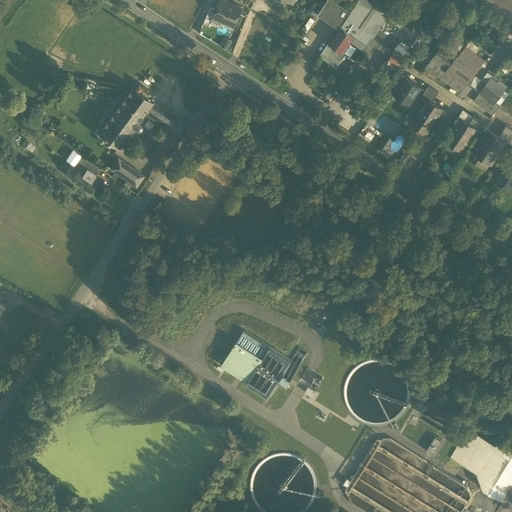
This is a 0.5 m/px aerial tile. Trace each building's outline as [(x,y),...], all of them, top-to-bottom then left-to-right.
[(226,22),(234,26),(242,8),(223,0),(219,0),(216,9),(213,16),(226,22)] [(339,28),(340,26),(351,12),(333,0),(327,0),(318,14),(339,28)] [(376,27),(379,22),(386,13),(383,11),(366,0),(359,0),(351,12),(340,26),(355,35),(351,40),(363,48),(378,28),(376,27)] [(216,9),(210,7),(203,23),(209,26),(210,22),(213,16),(216,9)] [(385,9),(383,11),(386,13),(379,22),(396,33),(400,28),(407,33),(411,27),(404,22),(395,16),(385,9)] [(213,16),(210,22),(224,28),(226,22),(213,16)] [(327,60),(334,65),(343,52),(344,51),(349,43),(351,40),(355,35),(340,26),(339,28),(321,53),(322,54),(329,59),(327,60)] [(433,26),(425,37),(430,41),(438,29),(433,26)] [(411,27),(407,33),(414,38),(418,32),(411,27)] [(411,43),(414,38),(407,33),(400,28),(396,33),(411,43)] [(419,34),(410,45),(414,48),(423,37),(419,34)] [(232,40),(224,36),(219,45),(227,49),(232,40)] [(466,46),(475,53),(480,46),(470,40),(466,46)] [(400,41),(394,49),(395,50),(405,57),(407,59),(413,50),(400,41)] [(349,43),(344,51),(351,56),(356,47),(349,43)] [(426,66),(438,75),(445,66),(447,67),(455,57),(440,46),(426,66)] [(455,57),(447,67),(446,69),(466,83),(467,82),(475,72),(485,60),(475,53),(466,46),(465,46),(456,58),(455,57)] [(405,57),(395,50),(387,61),(397,68),(405,57)] [(329,59),(322,54),(320,56),(336,67),(345,54),(343,52),(334,65),(327,60),(329,59)] [(398,69),(397,68),(387,61),(385,60),(379,68),(392,77),(398,69)] [(466,84),(466,83),(446,69),(447,67),(445,66),(438,75),(460,91),(466,84)] [(487,70),(482,78),(487,82),(492,76),(493,75),(487,70)] [(475,72),(467,82),(475,87),(482,78),(475,72)] [(400,73),(395,81),(400,85),(405,77),(400,73)] [(492,100),(494,102),(504,88),(506,86),(492,76),(487,82),(480,91),(481,92),(492,100)] [(394,93),(409,103),(420,87),(405,77),(400,85),(394,93)] [(475,87),(480,91),(487,82),(482,78),(475,87)] [(390,100),(394,93),(400,85),(395,81),(384,96),(390,100)] [(460,92),(466,96),(472,88),(466,84),(460,91),(460,92)] [(427,98),(432,101),(439,92),(429,85),(422,95),(427,99),(427,98)] [(128,94),(120,103),(119,102),(118,103),(116,102),(112,108),(114,109),(113,110),(114,111),(109,119),(107,118),(106,119),(104,118),(100,123),(102,124),(101,126),(102,127),(98,133),(105,138),(104,140),(109,144),(111,142),(118,148),(134,127),(136,129),(138,129),(139,129),(140,128),(141,126),(141,125),(140,124),(137,122),(143,114),(144,114),(153,102),(132,87),(128,94)] [(333,92),(326,88),(322,94),(329,99),(333,92)] [(509,92),(504,88),(494,102),(499,105),(509,92)] [(481,92),(480,91),(474,100),(488,110),(494,102),(492,100),(481,92)] [(417,133),(423,137),(427,131),(442,108),(432,101),(427,98),(427,99),(412,121),(421,127),(417,133)] [(144,114),(168,131),(176,118),(153,102),(144,114)] [(492,114),(499,105),(494,102),(488,110),(492,114)] [(114,109),(112,108),(104,118),(106,119),(107,118),(109,119),(114,111),(113,110),(114,109)] [(468,123),(473,115),(463,108),(458,116),(461,118),(468,123)] [(49,119),(45,113),(39,117),(43,122),(49,119)] [(476,128),(480,132),(486,123),(473,115),(468,123),(476,128)] [(371,116),(367,121),(372,125),(376,120),(371,116)] [(148,158),(158,165),(186,125),(176,118),(168,131),(158,145),(155,143),(153,146),(156,148),(148,158)] [(461,149),(461,150),(476,128),(468,123),(461,118),(447,139),(449,141),(461,149)] [(506,141),(511,145),(511,128),(506,124),(499,136),(506,141)] [(363,127),(360,132),(370,138),(373,133),(363,127)] [(480,156),(490,163),(497,152),(498,152),(506,141),(499,136),(489,130),(474,152),(480,156)] [(370,138),(360,132),(357,137),(367,143),(370,138)] [(379,145),(385,149),(392,138),(386,134),(379,145)] [(25,139),(21,144),(29,150),(32,145),(33,144),(25,139)] [(455,158),(461,149),(449,141),(443,150),(455,158)] [(65,159),(73,165),(81,155),(73,149),(65,159)] [(413,153),(406,149),(399,159),(406,164),(413,153)] [(417,156),(413,153),(406,164),(399,159),(396,163),(404,169),(410,168),(417,156)] [(81,165),(94,174),(99,168),(81,155),(73,165),(73,166),(78,169),(81,165)] [(485,170),(490,163),(480,156),(475,163),(485,170)] [(110,168),(136,186),(143,175),(118,157),(110,168)] [(434,184),(440,174),(429,167),(430,165),(427,163),(420,175),(434,184)] [(71,179),(89,191),(96,181),(91,178),(94,174),(81,165),(78,169),(71,179)] [(511,172),(502,187),(511,194),(511,172)] [(291,360),(244,330),(236,341),(263,357),(247,382),(246,383),(267,397),(278,380),(286,386),(307,352),(299,347),(291,360)] [(236,341),(221,365),(247,382),(263,357),(236,341)] [(381,357),(360,361),(348,371),(342,388),(347,409),(359,421),(378,426),(394,421),(408,405),(411,384),(398,364),(381,357)] [(511,444),(495,446),(464,427),(462,430),(425,407),(417,418),(459,443),(451,456),(478,473),(484,490),(503,502),(511,487),(511,444)] [(432,454),(442,440),(435,435),(425,449),(432,454)] [(391,437),(376,437),(346,488),(351,500),(370,511),(460,511),(470,495),(468,486),(391,437)] [(288,450),(267,454),(255,465),(249,482),(253,502),(263,511),(302,511),(315,499),(317,477),(305,458),(288,450)]
